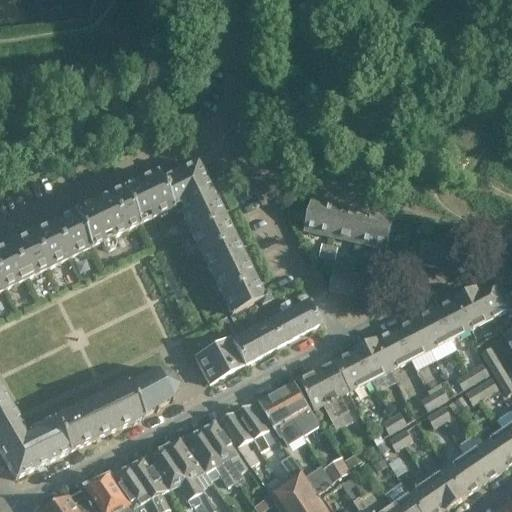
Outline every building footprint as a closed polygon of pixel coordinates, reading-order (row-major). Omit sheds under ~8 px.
[(285,104),(307,107),(315,66),(321,68),(313,112),(323,114),(326,98),(339,100),(345,64),(318,59),(319,55),(344,60),(350,30),(344,29),(346,18),(323,14),(325,0),(269,0),(251,108),(284,114),(285,104)] [(5,91),(6,91),(13,148),(12,149),(13,155),(14,155),(14,157),(21,157),(21,155),(21,149),(20,149),(13,91),(14,91),(13,85),(12,85),(12,84),(4,85),(5,91)] [(181,215),(214,200),(213,198),(212,199),(196,165),(159,183),(155,175),(122,191),(139,227),(178,208),(181,215)] [(113,240),(139,227),(122,191),(74,215),(91,251),(101,246),(103,251),(109,253),(114,250),(116,245),(113,240)] [(214,200),(181,215),(191,235),(223,219),(214,200)] [(331,238),(338,208),(312,202),(305,232),(331,238)] [(359,245),(365,214),(338,208),(331,238),(359,245)] [(365,214),(359,245),(386,251),(393,220),(365,214)] [(52,225),(69,261),(91,251),(74,215),(52,225)] [(223,219),(191,235),(201,255),(233,239),(223,219)] [(30,236),(48,271),(69,261),(52,225),(30,236)] [(9,246),(26,282),(48,271),(30,236),(9,246)] [(233,239),(201,255),(211,276),(243,260),(233,239)] [(180,241),(164,254),(183,277),(200,264),(180,241)] [(419,262),(456,271),(461,253),(423,244),(419,262)] [(0,250),(0,284),(4,293),(26,282),(9,246),(0,250)] [(326,260),(329,248),(322,246),(319,258),(326,260)] [(329,248),(326,260),(335,262),(338,250),(329,248)] [(243,260),(211,276),(220,296),(253,280),(243,260)] [(374,301),(378,283),(333,273),(330,291),(374,301)] [(253,280),(220,296),(231,317),(258,304),(261,309),(270,304),(265,295),(261,297),(253,280)] [(476,290),(492,322),(511,311),(511,306),(497,281),(477,291),(476,290)] [(476,290),(456,300),(472,332),(492,322),(476,290)] [(455,302),(437,311),(453,342),(472,332),(456,300),(455,301),(455,302)] [(292,312),(287,303),(278,308),(283,317),(269,324),(282,348),(319,328),(306,304),(292,312)] [(437,311),(417,322),(433,352),(439,363),(458,353),(453,342),(437,311)] [(220,330),(228,325),(225,319),(217,323),(220,330)] [(413,362),(417,360),(433,352),(417,322),(398,332),(413,362)] [(269,324),(236,342),(233,343),(246,367),(282,348),(269,324)] [(223,337),(232,332),(228,325),(220,330),(223,337)] [(231,340),(233,343),(236,342),(232,332),(223,337),(226,342),(231,340)] [(398,332),(378,342),(393,372),(413,362),(398,332)] [(511,333),(503,338),(511,354),(511,333)] [(246,367),(233,343),(231,340),(226,342),(194,359),(196,362),(209,387),(246,367)] [(393,372),(378,342),(377,342),(376,342),(358,351),(374,382),(393,372)] [(491,349),(481,355),(507,398),(511,395),(511,383),(506,374),(510,371),(508,368),(504,370),(491,349)] [(355,354),(335,364),(351,394),(374,382),(358,351),(355,353),(355,354)] [(317,373),(345,427),(346,427),(346,428),(353,425),(348,415),(349,415),(341,399),(351,394),(335,364),(317,373)] [(469,374),(476,386),(490,378),(483,366),(469,374)] [(168,376),(157,374),(157,370),(154,370),(154,373),(143,380),(141,377),(139,378),(140,380),(128,388),(126,386),(53,422),(69,454),(86,446),(144,420),(143,419),(155,412),(157,414),(160,412),(158,409),(169,403),(172,405),(173,402),(171,400),(176,392),(179,390),(178,387),(175,389),(169,378),(171,376),(169,374),(168,376)] [(336,432),(345,427),(317,373),(299,383),(314,413),(323,409),(336,432)] [(462,394),(476,386),(469,374),(455,382),(462,394)] [(478,389),(485,401),(498,393),(491,381),(478,389)] [(294,385),(278,394),(293,422),(303,438),(319,428),(294,385)] [(471,409),(485,401),(478,389),(464,397),(471,409)] [(431,397),(438,409),(449,402),(442,390),(431,397)] [(69,454),(53,422),(24,436),(0,393),(0,455),(15,481),(69,454)] [(295,443),(303,438),(293,422),(278,394),(260,403),(279,440),(282,439),(287,447),(295,443)] [(427,415),(438,409),(431,397),(420,403),(427,415)] [(236,416),(254,442),(260,454),(269,450),(262,437),(269,433),(251,408),(236,416)] [(435,415),(442,427),(450,421),(443,410),(435,415)] [(391,420),(398,432),(406,427),(399,415),(391,420)] [(433,432),(442,427),(435,415),(426,420),(433,432)] [(247,446),(254,442),(236,416),(220,424),(246,462),(251,470),(259,465),(253,453),(251,454),(247,446)] [(389,437),(398,432),(391,420),(382,425),(389,437)] [(224,466),(236,485),(238,484),(244,480),(241,476),(247,472),(239,459),(216,425),(201,433),(223,466),(224,466)] [(397,437),(404,449),(413,444),(415,448),(427,442),(417,425),(397,437)] [(511,426),(503,433),(511,446),(511,426)] [(201,433),(182,442),(205,476),(205,475),(207,479),(218,474),(228,490),(234,486),(236,489),(239,487),(237,485),(236,485),(224,466),(223,466),(201,433)] [(371,436),(382,457),(389,453),(384,443),(383,443),(378,433),(371,436)] [(503,474),(511,467),(511,446),(503,433),(484,445),(503,474)] [(477,435),(459,447),(466,457),(485,486),(503,474),(484,445),(477,435)] [(395,455),(404,449),(397,437),(388,443),(395,455)] [(213,511),(201,492),(211,486),(205,475),(205,476),(182,442),(170,448),(169,448),(164,451),(188,485),(196,499),(197,499),(201,506),(205,511),(213,511)] [(194,510),(201,506),(197,499),(196,499),(188,485),(164,451),(147,460),(169,494),(179,489),(187,504),(188,503),(190,507),(192,506),(194,510)] [(344,463),(349,471),(364,463),(359,455),(344,463)] [(466,499),(485,486),(466,457),(447,470),(466,499)] [(291,478),(300,472),(290,458),(281,464),(291,478)] [(153,503),(157,511),(168,511),(161,498),(169,494),(147,460),(129,469),(153,503)] [(349,471),(344,463),(342,460),(324,470),(335,487),(352,475),(349,471)] [(157,511),(153,503),(129,469),(111,478),(133,511),(134,511),(157,511)] [(466,499),(447,470),(428,483),(448,511),(466,500),(466,499)] [(269,494),(267,495),(279,511),(325,511),(321,504),(316,498),(307,483),(300,472),(291,478),(281,485),(281,486),(270,493),(269,494)] [(316,478),(307,483),(316,498),(327,490),(318,477),(316,478)] [(111,478),(85,491),(100,511),(134,511),(133,511),(111,478)] [(270,493),(281,486),(276,480),(266,487),(270,493)] [(448,511),(428,483),(409,496),(399,481),(398,482),(401,485),(418,511),(448,511)] [(370,511),(362,500),(350,482),(341,488),(358,511),(370,511)] [(418,511),(401,485),(384,496),(391,507),(394,511),(418,511)] [(382,511),(371,494),(362,500),(370,511),(394,511),(391,507),(383,511),(382,511)] [(83,511),(91,507),(86,499),(74,507),(68,499),(43,511),(83,511)] [(266,499),(253,508),(256,511),(265,511),(272,507),(266,499)]
